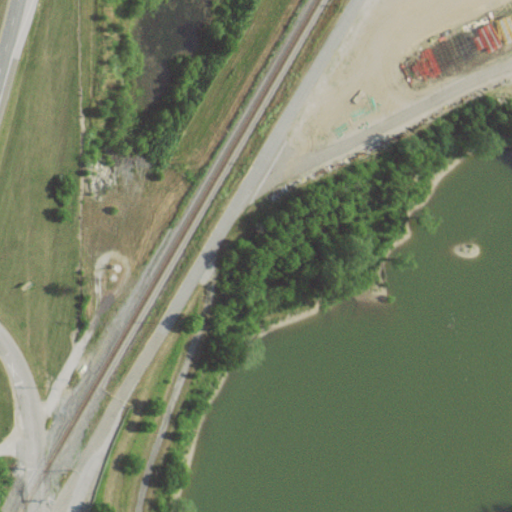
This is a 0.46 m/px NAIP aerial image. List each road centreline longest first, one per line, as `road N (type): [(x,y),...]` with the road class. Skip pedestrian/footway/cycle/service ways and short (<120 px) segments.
road 1 (residential): [(134,511),(211,306),(208,258),(262,175),(376,132),(511,66)]
road 2 (residential): [(56,511),(76,493),(208,258)]
road 3 (residential): [(35,511),(26,401),(0,340)]
